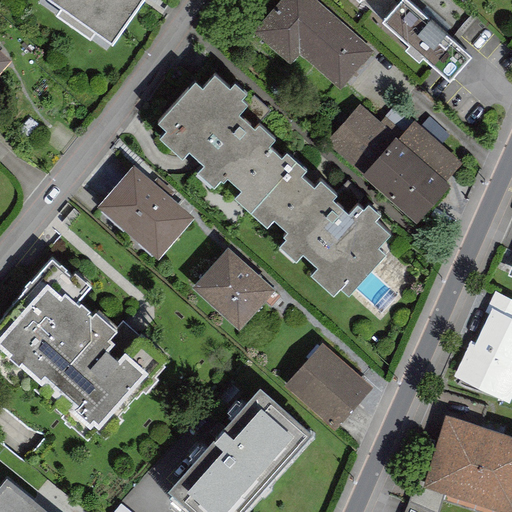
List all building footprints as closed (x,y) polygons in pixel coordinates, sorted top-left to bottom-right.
[(48,0),(114,47),(148,0),(48,0)] [(318,0),(285,0),(260,32),(342,98),(381,50),(318,0)] [(471,58),(405,0),(400,0),(381,22),(408,47),(404,51),(419,63),(422,58),(448,83),(471,58)] [(0,74),(11,62),(0,52),(0,74)] [(202,89),(195,83),(158,124),(166,132),(159,140),(181,160),(188,152),(203,166),(196,174),(213,189),(220,181),(222,183),(227,178),(241,191),(234,199),(250,213),(295,163),(285,154),(281,159),(268,147),(274,140),(258,125),(254,130),(238,116),(246,106),(241,101),(246,96),(233,85),(229,90),(213,76),(202,89)] [(363,108),(330,146),(423,228),(462,184),(456,178),(477,154),(430,113),(404,143),(363,108)] [(305,171),(295,163),(250,213),(266,228),(273,221),(287,233),(283,238),(286,241),(279,248),(295,262),(302,255),(317,268),(310,277),(332,297),(340,288),(348,296),(385,255),(378,248),(389,236),(374,222),(379,216),(368,206),(363,211),(357,206),(348,216),(331,201),(336,195),(320,181),(314,189),(300,177),(305,171)] [(144,169),(109,207),(164,259),(199,221),(144,169)] [(235,252),(201,286),(246,329),(279,295),(235,252)] [(71,278),(52,261),(0,319),(0,374),(16,389),(24,380),(64,415),(61,418),(88,441),(96,432),(105,440),(122,421),(118,417),(141,391),(144,394),(157,380),(154,376),(168,361),(123,321),(114,331),(94,313),(90,318),(87,314),(90,311),(81,303),(78,307),(75,304),(90,287),(75,274),(71,278)] [(469,342),(452,378),(509,404),(511,397),(511,319),(490,309),(474,344),(469,342)] [(328,349),(293,388),(341,431),(376,392),(328,349)] [(178,488),(204,511),(247,511),(316,436),(265,391),(178,488)] [(421,487),(469,503),(492,431),(444,415),(421,487)] [(511,511),(511,437),(492,431),(469,503),(498,511),(511,511)] [(46,511),(7,479),(0,487),(0,511),(46,511)]
